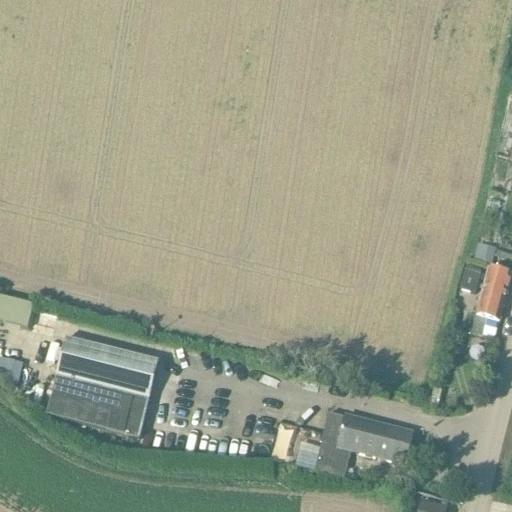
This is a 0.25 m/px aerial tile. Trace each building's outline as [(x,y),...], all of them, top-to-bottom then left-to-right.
[(511,256),(482,248),(478,264),(511,272),(511,266),(511,256)] [(476,296),(482,272),(465,267),(459,287),(459,292),(476,296)] [(498,326),(511,279),(488,272),(475,320),(475,321),(472,337),(481,340),(486,323),(498,326)] [(0,299),(0,325),(28,331),(34,307),(0,299)] [(56,381),(46,419),(138,442),(147,404),(149,405),(159,365),(149,363),(66,341),(56,381)] [(327,418),(313,477),(344,483),(350,455),(405,469),(412,436),(345,419),(344,420),(328,416),(327,418)]
